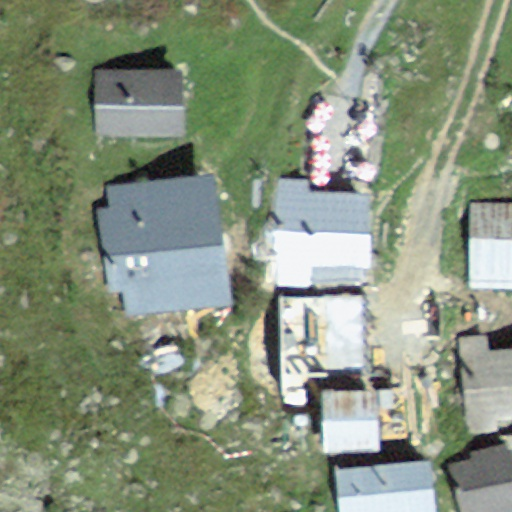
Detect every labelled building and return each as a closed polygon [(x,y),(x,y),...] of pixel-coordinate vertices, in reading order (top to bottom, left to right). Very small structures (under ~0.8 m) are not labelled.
[(175,80),(104,80),(104,127),(175,127),(175,80)] [(205,184),(121,193),(123,211),(108,213),(116,284),(129,282),(132,304),(218,294),(205,184)] [(306,185),(284,185),(285,277),(359,277),(359,201),(306,201),(306,185)] [(511,210),(477,210),(476,279),(511,279),(511,210)] [(361,304),(283,304),(283,405),(306,406),(306,370),(360,370),(361,304)] [(483,340),(464,341),(470,430),(494,429),(493,413),(511,411),(511,355),(485,357),(483,340)] [(370,397),(326,398),(328,446),(371,445),(370,397)] [(511,484),(506,458),(457,469),(466,511),(489,511),(511,507),(511,484)] [(428,511),(424,469),(344,476),(346,511),(428,511)]
